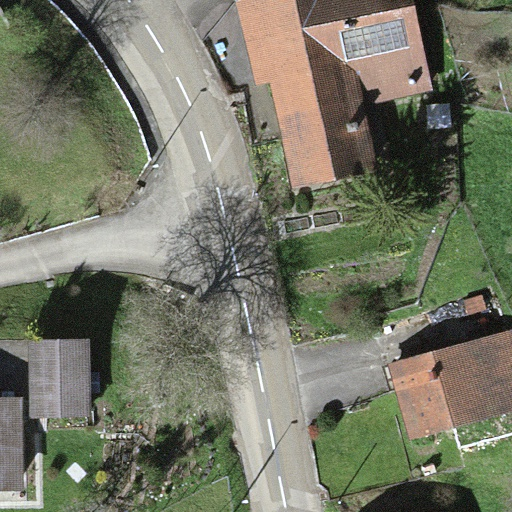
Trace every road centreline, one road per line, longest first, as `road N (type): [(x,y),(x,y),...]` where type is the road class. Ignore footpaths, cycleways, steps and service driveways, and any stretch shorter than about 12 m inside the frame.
road 1 (tertiary): [(286,511),(206,146),(176,77),(128,0)]
road 2 (track): [(0,266),(223,213)]
